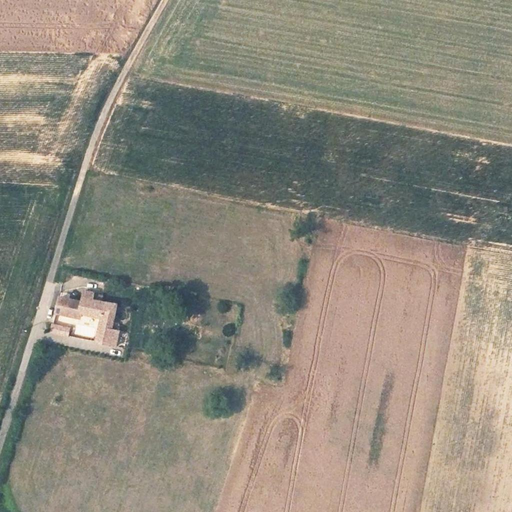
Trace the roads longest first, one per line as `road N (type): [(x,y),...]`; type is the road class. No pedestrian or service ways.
road 1 (track): [(166,0),(104,114),(49,280)]
road 2 (unclassified): [(49,280),(0,438)]
